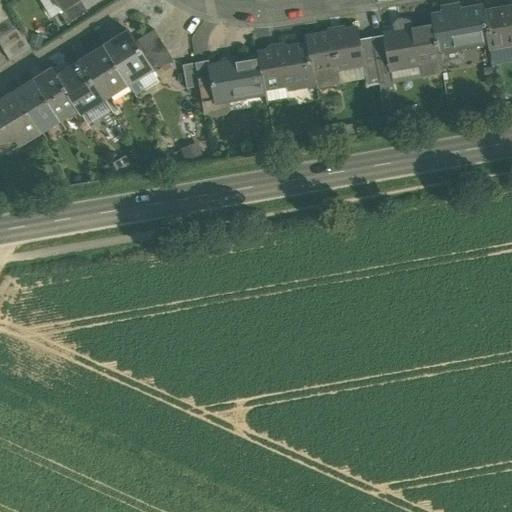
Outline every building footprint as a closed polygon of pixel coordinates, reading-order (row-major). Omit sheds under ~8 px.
[(57,0),(63,10),(64,11),(80,1),(82,0),(57,0)] [(80,1),(64,11),(63,10),(59,12),(66,24),(86,12),(80,1)] [(482,6),(432,15),(434,25),(439,52),(489,43),(484,12),(482,6)] [(511,6),(484,12),(489,43),(490,50),(511,45),(511,6)] [(5,7),(0,10),(0,24),(11,17),(5,7)] [(11,17),(0,24),(0,38),(17,28),(11,17)] [(434,25),(383,34),(383,36),(390,72),(440,62),(439,52),(434,25)] [(17,28),(0,38),(0,43),(4,50),(24,38),(17,28)] [(358,28),(307,37),(308,44),(313,74),(363,65),(364,65),(360,40),(358,28)] [(154,30),(134,42),(140,53),(160,40),(154,30)] [(134,42),(127,32),(103,47),(125,82),(128,86),(138,79),(136,75),(149,67),(147,63),(140,53),(134,42)] [(390,72),(383,36),(372,38),(380,85),(392,83),(390,72)] [(24,38),(4,50),(10,60),(30,48),(24,38)] [(380,85),(372,38),(360,40),(364,65),(363,65),(367,87),(380,85)] [(160,40),(140,53),(147,63),(167,50),(160,40)] [(308,44),(258,52),(259,57),(264,90),(302,83),(301,79),(314,77),(313,74),(308,44)] [(103,47),(80,62),(101,96),(104,100),(114,94),(111,90),(125,82),(103,47)] [(167,50),(147,63),(149,67),(153,73),(173,60),(167,50)] [(209,66),(207,66),(214,103),(216,103),(215,99),(226,97),(227,101),(265,95),(264,90),(259,57),(209,66)] [(209,61),(195,63),(199,87),(203,105),(214,103),(207,66),(209,66),(209,61)] [(101,96),(80,62),(56,76),(76,107),(81,115),(91,108),(89,104),(101,96)] [(195,63),(183,65),(187,89),(199,87),(195,63)] [(56,76),(52,70),(34,81),(57,118),(76,107),(56,76)] [(57,118),(34,81),(16,92),(39,129),(57,118)] [(380,85),(367,87),(368,90),(364,91),(366,100),(382,97),(380,85)] [(16,92),(0,101),(0,143),(16,141),(19,146),(40,132),(39,129),(16,92)]
